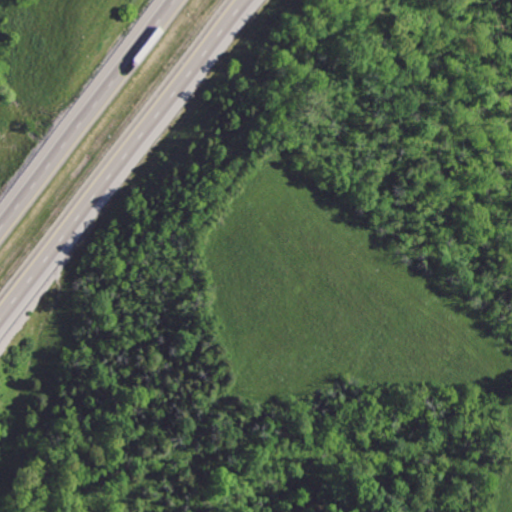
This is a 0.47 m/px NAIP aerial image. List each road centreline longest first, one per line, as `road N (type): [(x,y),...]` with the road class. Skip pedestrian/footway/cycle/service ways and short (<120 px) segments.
road 1 (motorway): [(0,332),(265,0)]
road 2 (motorway): [(181,0),(0,232)]
